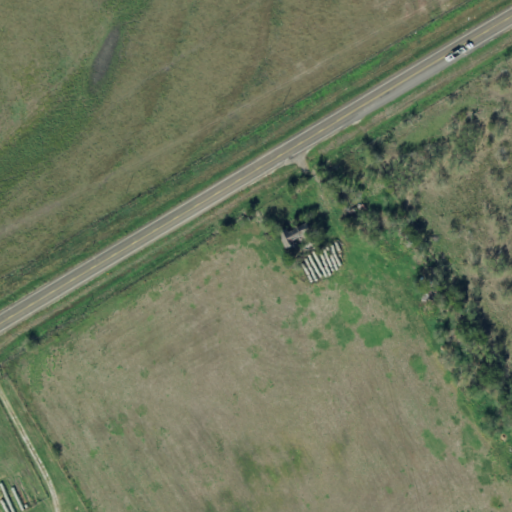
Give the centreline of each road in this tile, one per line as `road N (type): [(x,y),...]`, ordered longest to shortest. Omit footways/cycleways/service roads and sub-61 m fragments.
road 1 (secondary): [(511,21),(0,327)]
road 2 (residential): [(0,387),(61,511)]
